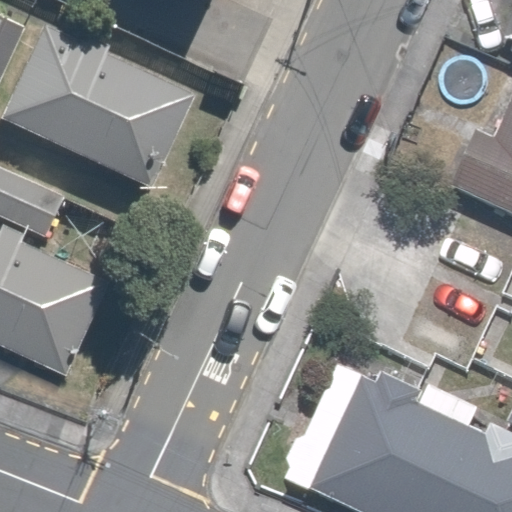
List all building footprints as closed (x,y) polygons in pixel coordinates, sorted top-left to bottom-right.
[(511,15),(493,58),(504,63),(511,66),(511,15)] [(0,73),(20,28),(0,19),(0,73)] [(81,47),(39,27),(0,108),(0,121),(145,191),(190,98),(101,56),(105,49),(85,39),(81,47)] [(511,66),(504,63),(469,141),(454,134),(430,188),(511,224),(511,66)] [(0,170),(0,218),(41,238),(60,199),(0,170)] [(0,351),(59,379),(104,286),(15,244),(18,237),(0,227),(0,351)] [(511,511),(511,437),(398,387),(345,504),(362,511),(511,511)]
